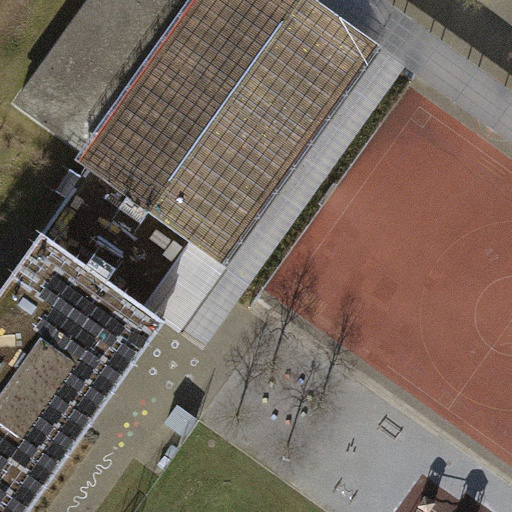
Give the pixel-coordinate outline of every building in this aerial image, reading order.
[(88,0),(16,105),(93,153),(200,0),(88,0)] [(320,0),(200,0),(93,153),(84,165),(193,241),(234,270),(389,48),(320,0)] [(193,241),(144,309),(165,324),(204,352),(405,71),(511,146),(511,93),(383,0),(320,0),(389,48),(234,270),(193,241)] [(84,165),(42,236),(144,309),(193,241),(84,165)] [(0,511),(28,511),(165,324),(144,309),(42,236),(0,293),(0,511)]
